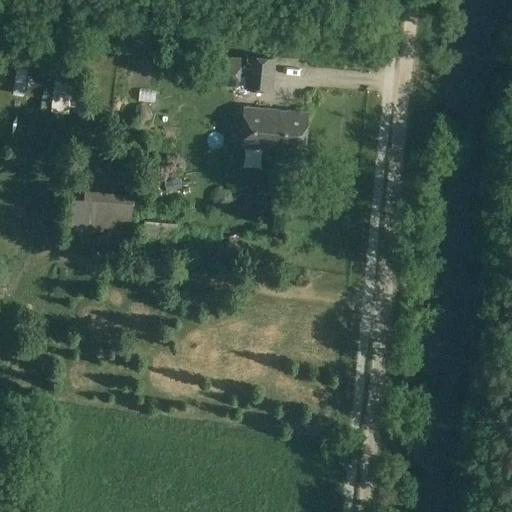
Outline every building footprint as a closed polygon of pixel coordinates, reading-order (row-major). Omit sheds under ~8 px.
[(206,57),(205,82),(236,84),(238,59),(206,57)] [(275,60),(248,57),(245,88),(272,90),(275,60)] [(9,88),(19,88),(20,63),(9,63),(9,88)] [(52,101),(51,111),(68,113),(73,78),(55,76),(52,101)] [(241,145),(303,150),(306,114),(244,109),(241,145)] [(275,194),(285,194),(286,181),(276,180),(275,194)] [(133,195),(84,190),(83,198),(68,196),(64,234),(81,236),(81,232),(129,237),(133,195)] [(177,225),(143,221),(142,240),(175,243),(177,225)]
